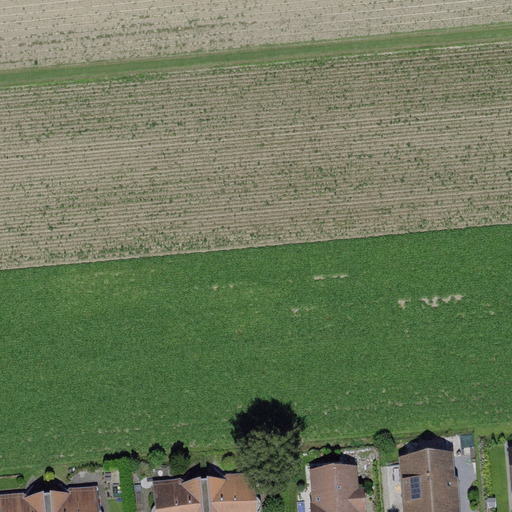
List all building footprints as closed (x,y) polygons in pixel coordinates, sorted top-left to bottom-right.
[(459,511),(456,455),(403,459),(406,511),(459,511)] [(311,511),(364,511),(362,469),(310,472),(311,511)] [(259,511),(257,482),(207,486),(209,511),(259,511)] [(209,511),(207,486),(157,490),(159,511),(209,511)] [(95,511),(93,490),(48,494),(49,511),(95,511)] [(49,511),(48,494),(2,498),(3,511),(49,511)]
